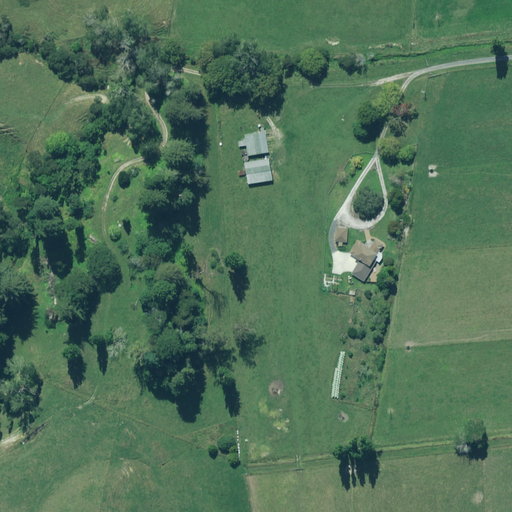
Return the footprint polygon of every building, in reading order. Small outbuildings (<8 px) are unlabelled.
[(270,153),(267,132),(246,135),(247,141),(240,142),(241,147),(248,146),(250,156),(270,153)] [(275,181),(272,159),(247,163),(250,184),(275,181)] [(350,229),(338,228),(337,242),(341,242),(340,246),(344,246),(344,242),(348,243),(350,229)] [(385,244),(377,240),(375,244),(368,241),(365,246),(358,241),(351,254),(373,267),(380,256),(379,255),(385,244)] [(372,269),(360,262),(353,274),(365,281),(372,269)]
